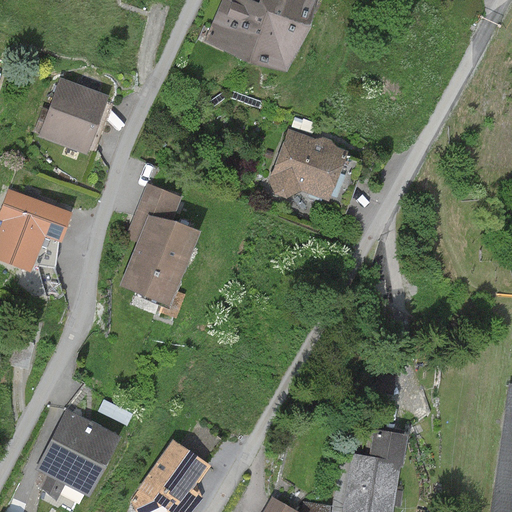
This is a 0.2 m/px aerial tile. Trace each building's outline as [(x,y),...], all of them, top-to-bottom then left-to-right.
[(258,0),(258,2),(253,0),(223,0),(207,42),(287,73),(315,0),(258,0)] [(108,96),(59,78),(38,137),(86,154),(108,96)] [(316,140),(288,130),(269,180),(273,194),(286,199),(300,192),(328,202),(347,152),(334,148),(332,142),(323,138),(316,140)] [(181,197),(146,183),(124,238),(136,243),(119,286),(170,307),(200,231),(172,220),(181,197)] [(71,213),(8,189),(0,210),(0,220),(2,221),(0,227),(0,261),(30,272),(44,236),(60,243),(71,213)] [(387,300),(358,296),(353,332),(381,336),(387,300)] [(511,511),(511,385),(507,385),(490,511),(511,511)] [(119,437),(66,411),(36,470),(89,497),(119,437)] [(369,456),(350,454),(341,511),(391,511),(398,467),(402,467),(407,435),(373,430),(369,456)] [(209,467),(172,440),(137,489),(133,510),(134,511),(191,511),(203,498),(196,485),(209,467)] [(263,511),(297,511),(272,498),(263,511)]
